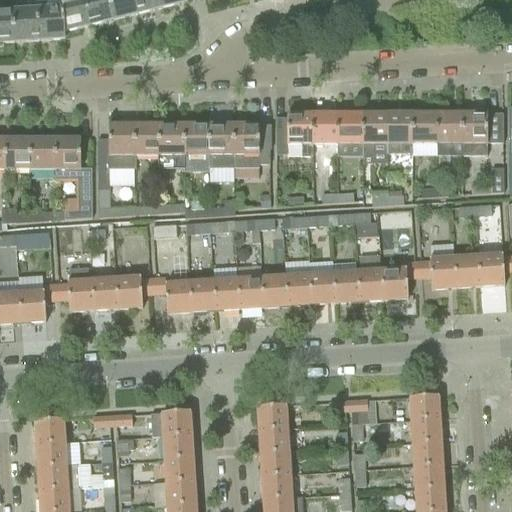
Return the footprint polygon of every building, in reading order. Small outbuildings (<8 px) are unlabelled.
[(67,0),(58,2),(59,10),(62,22),(64,34),(90,27),(83,0),(67,0)] [(83,0),(90,27),(114,21),(109,0),(83,0)] [(109,0),(114,21),(138,15),(134,0),(109,0)] [(134,0),(138,15),(162,10),(160,0),(134,0)] [(160,0),(162,10),(186,4),(184,0),(160,0)] [(45,3),(36,4),(38,42),(64,41),(64,34),(62,22),(59,10),(58,2),(57,3),(58,10),(45,11),(45,3)] [(20,5),(11,5),(13,44),(38,42),(36,4),(35,4),(35,12),(21,12),(20,5)] [(0,44),(13,44),(11,5),(10,5),(11,13),(0,13),(0,44)] [(486,117),(460,117),(460,121),(461,159),(486,159),(486,146),(502,146),(502,136),(502,121),(502,116),(486,117)] [(286,121),(275,121),(275,128),(275,148),(275,157),(287,157),(287,147),(300,147),(300,160),(311,160),(311,147),(311,117),(286,117),(286,121)] [(336,117),(311,117),(311,147),(336,147),(336,117)] [(361,117),(336,117),(336,147),(361,147),(361,117)] [(361,117),(361,147),(361,161),(372,161),(372,147),(386,147),(386,117),(361,117)] [(411,117),(386,117),(386,147),(386,157),(401,157),(401,147),(411,147),(411,117)] [(435,117),(411,117),(411,147),(436,147),(435,117)] [(460,117),(435,117),(436,147),(436,159),(461,159),(460,121),(460,117)] [(108,142),(96,142),(97,193),(108,192),(108,189),(132,189),(132,173),(133,173),(133,158),(133,128),(108,128),(108,142)] [(133,158),(158,158),(158,128),(133,128),(133,158)] [(183,128),(158,128),(158,158),(158,172),(183,172),(183,128)] [(208,128),(183,128),(183,172),(183,174),(208,174),(208,128)] [(233,128),(208,128),(208,174),(208,186),(233,186),(233,172),(233,128)] [(268,128),(233,128),(233,172),(258,172),(258,168),(268,168),(268,128)] [(5,172),(29,172),(29,142),(4,142),(5,172)] [(29,172),(54,172),(54,142),(29,142),(29,172)] [(80,142),(54,142),(54,172),(54,183),(77,183),(77,215),(74,215),(64,215),(64,223),(91,221),(91,171),(80,171),(80,162),(80,142)] [(490,188),(469,188),(469,198),(503,197),(503,172),(502,172),(490,172),(490,188)] [(108,192),(97,193),(97,222),(124,220),(124,211),(110,212),(109,212),(109,192),(108,192)] [(436,201),(436,192),(419,192),(419,201),(436,201)] [(452,192),(436,192),(436,201),(452,201),(452,192)] [(386,209),(386,200),(386,195),(370,196),(371,210),(386,209)] [(336,206),(336,197),(320,198),(320,207),(336,206)] [(353,197),(336,197),(336,206),(353,206),(353,197)] [(269,198),(259,198),(259,211),(269,211),(269,198)] [(286,200),(286,209),(303,208),(302,200),(286,200)] [(403,200),(386,200),(386,209),(403,208),(403,200)] [(223,210),(208,211),(209,221),(234,220),(233,204),(223,204),(223,210)] [(178,207),(158,209),(158,218),(179,217),(178,207)] [(158,209),(133,210),(133,220),(158,218),(158,209)] [(490,209),(474,210),(474,221),(491,220),(490,209)] [(474,221),(473,210),(457,211),(458,222),(474,221)] [(16,211),(0,212),(0,214),(1,224),(1,228),(29,226),(28,216),(16,217),(16,211)] [(208,211),(194,212),(194,222),(209,221),(208,211)] [(53,215),(28,216),(29,226),(54,224),(53,215)] [(368,217),(352,218),(353,228),(369,227),(368,217)] [(352,218),(333,219),(334,229),(353,228),(352,218)] [(323,219),(304,221),(305,231),(324,230),(323,219)] [(304,221),(288,222),(289,232),(305,231),(304,221)] [(273,223),(257,224),(257,234),(273,233),(273,223)] [(257,224),(233,225),(233,235),(257,234),(257,224)] [(226,226),(209,227),(209,237),(227,236),(226,226)] [(209,227),(193,228),(194,238),(209,237),(209,227)] [(174,229),(151,230),(152,242),(175,241),(174,229)] [(104,233),(87,234),(88,244),(104,243),(104,233)] [(0,250),(13,250),(13,239),(0,239),(0,250)] [(501,259),(477,260),(478,290),(503,288),(501,259)] [(477,260),(453,262),(454,291),(478,290),(477,260)] [(454,291),(453,262),(428,263),(428,266),(419,266),(420,282),(429,281),(430,293),(454,291)] [(405,273),(380,274),(382,304),(407,303),(405,283),(414,282),(413,267),(404,267),(405,273)] [(67,289),(59,289),(60,305),(68,304),(69,316),(93,315),(91,285),(88,285),(87,271),(68,273),(68,287),(67,287),(67,289)] [(380,274),(356,276),(358,306),(382,304),(380,274)] [(356,276),(332,278),(334,307),(358,306),(356,276)] [(332,278),(308,279),(310,309),(334,307),(332,278)] [(308,279),(284,281),(286,310),(310,309),(308,279)] [(284,281),(260,282),(262,312),(286,310),(284,281)] [(140,282),(115,284),(117,313),(141,312),(141,300),(149,300),(148,283),(140,284),(140,282)] [(190,317),(188,287),(164,288),(164,282),(155,283),(156,299),(164,299),(166,318),(190,317)] [(260,282),(236,284),(238,313),(262,312),(260,282)] [(115,284),(91,285),(93,315),(117,313),(115,284)] [(236,284),(212,285),(214,315),(238,313),(236,284)] [(212,285),(188,287),(190,317),(214,315),(212,285)] [(43,296),(18,298),(20,327),(45,326),(43,306),(52,305),(51,290),(43,290),(43,296)] [(18,298),(0,298),(0,328),(20,327),(18,298)] [(408,402),(410,425),(438,423),(437,400),(408,402)] [(366,404),(350,405),(351,416),(367,414),(366,404)] [(344,406),(328,407),(328,417),(345,416),(344,406)] [(256,411),(258,435),(286,433),(285,409),(256,411)] [(149,418),(151,441),(161,441),(190,439),(189,416),(149,418)] [(115,420),(115,430),(132,429),(131,419),(115,420)] [(109,421),(93,422),(93,431),(109,430),(109,421)] [(34,425),(36,449),(64,447),(63,423),(34,425)] [(410,425),(411,448),(439,446),(438,423),(410,425)] [(362,428),(351,429),(352,445),(363,445),(362,428)] [(132,429),(115,430),(116,444),(127,444),(132,443),(132,429)] [(258,435),(259,457),(288,456),(286,433),(258,435)] [(335,437),(336,452),(347,452),(346,437),(335,437)] [(190,439),(161,441),(162,452),(162,463),(192,462),(190,439)] [(127,444),(116,444),(117,459),(128,459),(127,454),(133,454),(132,443),(127,444)] [(411,448),(412,471),(441,469),(439,446),(411,448)] [(36,449),(37,471),(65,470),(64,447),(36,449)] [(100,451),(101,467),(112,467),(110,451),(100,451)] [(347,452),(336,452),(337,469),(348,469),(347,452)] [(259,457),(261,480),(289,478),(288,456),(259,457)] [(364,458),(353,459),(354,474),(365,474),(364,458)] [(162,463),(164,486),(193,484),(192,462),(162,463)] [(101,467),(93,468),(94,475),(101,475),(102,483),(113,483),(112,467),(101,467)] [(37,471),(38,494),(67,492),(78,492),(76,469),(65,470),(37,471)] [(412,471),(414,494),(442,492),(441,469),(412,471)] [(118,474),(119,489),(129,488),(128,473),(118,474)] [(365,474),(354,474),(355,491),(366,490),(365,474)] [(261,480),(262,503),(290,501),(289,478),(261,480)] [(338,483),(339,498),(350,497),(349,482),(338,483)] [(164,486),(165,509),(195,507),(193,484),(164,486)] [(129,488),(119,489),(120,506),(130,505),(129,488)] [(38,494),(39,511),(68,511),(67,492),(38,494)] [(414,494),(414,511),(443,511),(442,492),(414,494)] [(114,511),(113,496),(103,497),(103,511),(114,511)] [(350,511),(350,497),(339,498),(339,511),(350,511)] [(262,503),(262,511),(300,511),(300,500),(290,501),(262,503)]
